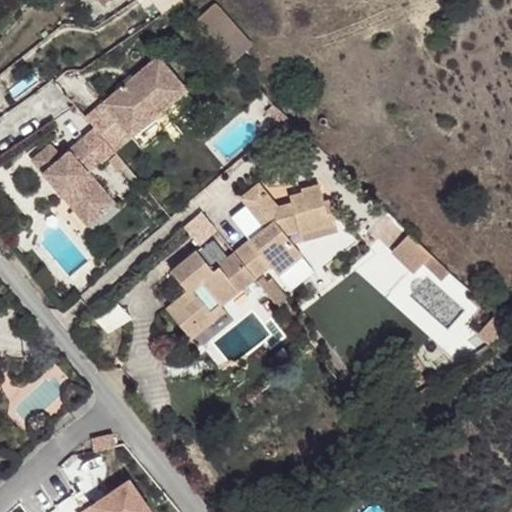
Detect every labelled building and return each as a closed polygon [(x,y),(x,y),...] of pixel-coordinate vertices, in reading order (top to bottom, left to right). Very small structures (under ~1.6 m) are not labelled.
[(153,0),(161,9),(174,0),(153,0)] [(173,9),(182,2),(180,0),(174,0),(161,9),(166,16),(173,9)] [(223,50),(231,59),(252,41),(215,0),(213,0),(194,16),(223,50)] [(190,10),(182,2),(173,9),(180,19),(190,10)] [(182,90),(153,57),(82,119),(91,130),(58,159),(46,146),(27,162),(53,191),(57,187),(63,196),(59,199),(72,214),(79,207),(92,221),(111,204),(82,173),(95,162),(97,164),(127,137),(182,90)] [(193,102),(182,90),(127,137),(138,149),(193,102)] [(279,120),(287,114),(275,102),(269,109),(279,120)] [(303,130),(287,114),(279,120),(270,128),(285,146),(303,130)] [(267,229),(237,253),(257,279),(263,275),(272,267),(280,276),(304,256),(288,236),(301,232),(303,237),(340,224),(331,199),(327,200),(321,183),(302,189),(304,193),(291,197),(293,203),(279,208),(261,184),(243,199),(267,229)] [(57,187),(53,191),(59,199),(63,196),(57,187)] [(83,228),(92,221),(79,207),(72,214),(83,228)] [(203,212),(186,226),(201,245),(219,231),(203,212)] [(340,224),(303,237),(305,244),(342,232),(340,224)] [(432,258),(409,234),(391,253),(415,276),(424,266),(432,258)] [(257,279),(237,253),(231,258),(217,240),(200,254),(199,253),(175,272),(190,291),(168,309),(192,338),(193,339),(228,312),(224,306),(257,279)] [(304,256),(280,276),(287,284),(311,265),(304,256)] [(450,273),(432,258),(424,266),(442,282),(450,273)] [(263,275),(257,279),(264,287),(269,283),(263,275)] [(31,279),(24,286),(34,298),(41,291),(31,279)] [(269,283),(264,287),(281,308),(289,301),(273,280),(269,283)] [(118,300),(95,318),(111,333),(135,319),(118,300)] [(0,335),(0,364),(12,358),(0,335)] [(193,339),(192,338),(184,346),(191,355),(200,348),(193,339)] [(111,435),(89,440),(92,452),(114,447),(111,435)] [(123,474),(89,503),(96,511),(138,511),(149,503),(123,474)]
